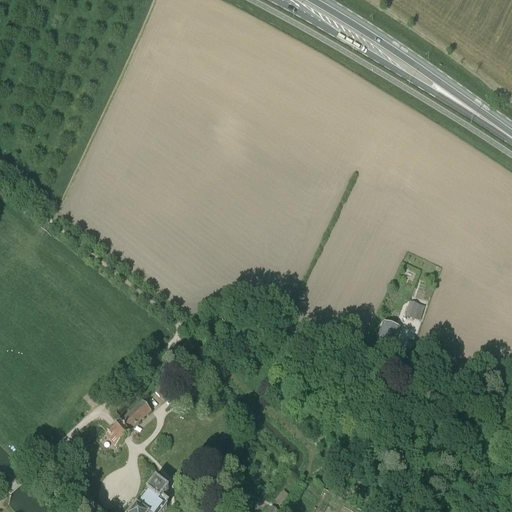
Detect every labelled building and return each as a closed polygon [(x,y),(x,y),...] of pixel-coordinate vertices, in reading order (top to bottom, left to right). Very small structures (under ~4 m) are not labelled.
[(416,284),(421,271),(407,266),(402,279),(416,284)] [(416,297),(423,299),(425,287),(418,286),(416,297)] [(405,318),(414,321),(418,306),(409,303),(405,318)] [(400,329),(383,324),(377,342),(394,347),(400,329)] [(162,385),(154,392),(164,403),(172,396),(162,385)] [(129,433),(151,414),(142,404),(120,423),(121,424),(117,427),(113,431),(112,430),(105,437),(115,448),(127,438),(130,434),(129,433)] [(335,478),(341,483),(344,478),(338,474),(335,478)] [(133,511),(164,511),(167,509),(167,508),(169,505),(163,500),(169,493),(156,483),(135,509),(136,510),(133,511)] [(280,507),(289,497),(283,492),(274,502),(280,507)]
